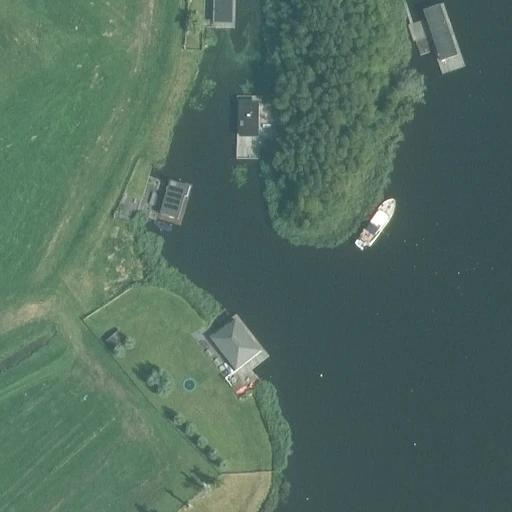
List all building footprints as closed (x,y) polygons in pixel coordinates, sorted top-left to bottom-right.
[(213,0),(214,24),(229,23),(228,0),(213,0)] [(422,7),(443,71),(463,64),(442,1),(422,7)] [(239,99),(237,146),(257,147),(260,100),(239,99)] [(168,179),(157,218),(171,222),(181,183),(168,179)] [(210,341),(235,372),(246,363),(221,332),(210,341)]
